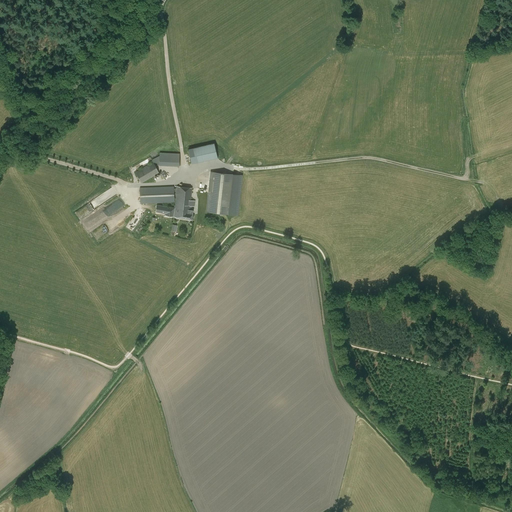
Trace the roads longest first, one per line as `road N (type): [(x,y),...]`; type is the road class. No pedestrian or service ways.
road 1 (track): [(460,179),(366,157),(208,168),(198,177),(132,186),(132,206)]
road 2 (track): [(183,176),(161,13)]
road 3 (track): [(8,146),(132,186)]
